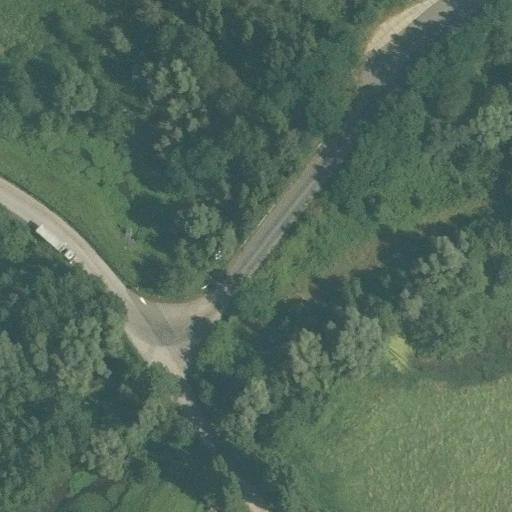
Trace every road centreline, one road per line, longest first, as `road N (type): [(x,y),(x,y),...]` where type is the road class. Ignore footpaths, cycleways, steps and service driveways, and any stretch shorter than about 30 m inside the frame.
road 1 (unclassified): [(156,353),(227,294),(368,122),(402,64),(476,0)]
road 2 (unclassified): [(156,353),(85,262),(0,197)]
road 3 (unclassified): [(264,511),(156,353)]
